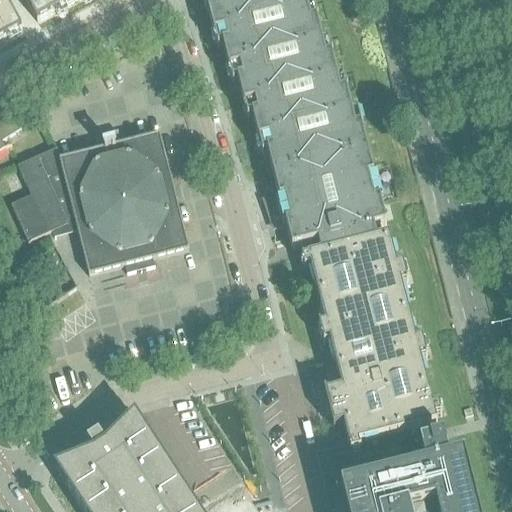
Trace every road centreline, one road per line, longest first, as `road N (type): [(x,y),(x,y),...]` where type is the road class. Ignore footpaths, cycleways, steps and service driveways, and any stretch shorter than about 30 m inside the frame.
road 1 (residential): [(0,477),(118,400),(265,355),(224,175),(166,0)]
road 2 (secondary): [(402,0),(511,440)]
road 3 (secondary): [(511,297),(436,0)]
road 4 (residential): [(0,74),(148,0)]
